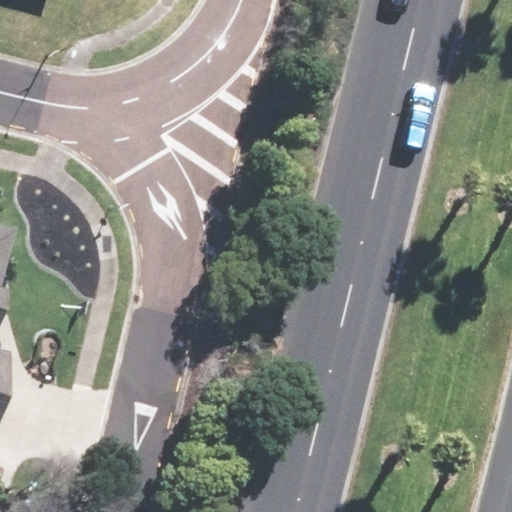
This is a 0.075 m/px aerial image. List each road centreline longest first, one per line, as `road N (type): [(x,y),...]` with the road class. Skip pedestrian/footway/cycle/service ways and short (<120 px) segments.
road 1 (primary): [(256,511),(394,0)]
road 2 (residential): [(109,511),(161,287),(167,200),(149,124)]
road 3 (residential): [(149,124),(218,43),(237,0)]
road 4 (residential): [(0,91),(149,124)]
